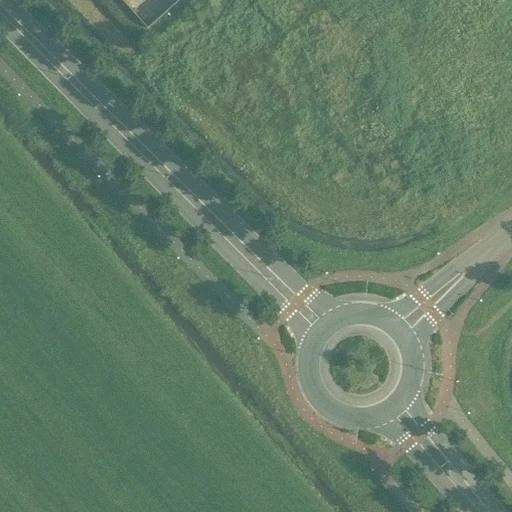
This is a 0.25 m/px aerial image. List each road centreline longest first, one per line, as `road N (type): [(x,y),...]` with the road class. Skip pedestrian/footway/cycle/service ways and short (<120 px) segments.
road 1 (tertiary): [(336,320),(10,0)]
road 2 (tertiary): [(0,20),(313,344)]
road 3 (tertiary): [(499,511),(401,396)]
road 4 (tertiary): [(375,415),(466,511)]
road 5 (unclassified): [(493,246),(386,322)]
road 6 (unclassified): [(406,344),(493,246)]
